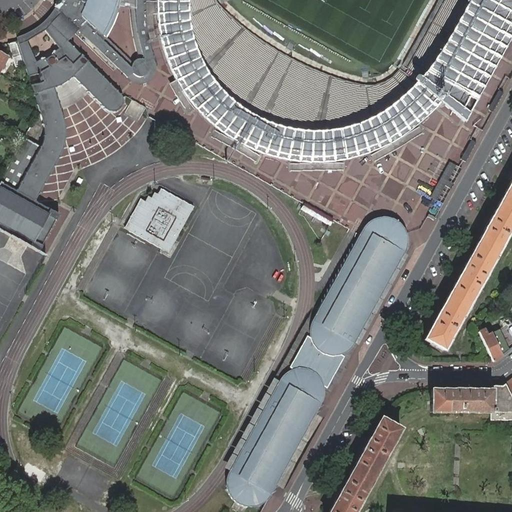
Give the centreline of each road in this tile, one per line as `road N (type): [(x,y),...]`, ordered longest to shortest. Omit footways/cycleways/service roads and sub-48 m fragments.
road 1 (residential): [(511,101),(391,317)]
road 2 (residential): [(294,499),(353,394)]
